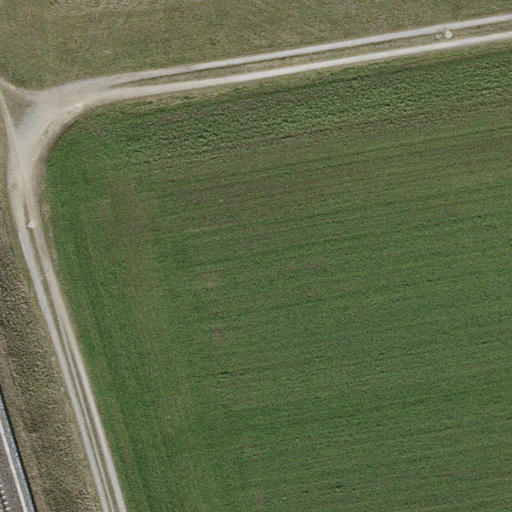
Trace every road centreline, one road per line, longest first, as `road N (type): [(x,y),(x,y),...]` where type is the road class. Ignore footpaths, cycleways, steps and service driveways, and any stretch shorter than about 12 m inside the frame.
road 1 (track): [(511,33),(79,95),(36,133)]
road 2 (track): [(36,133),(26,192),(115,511)]
